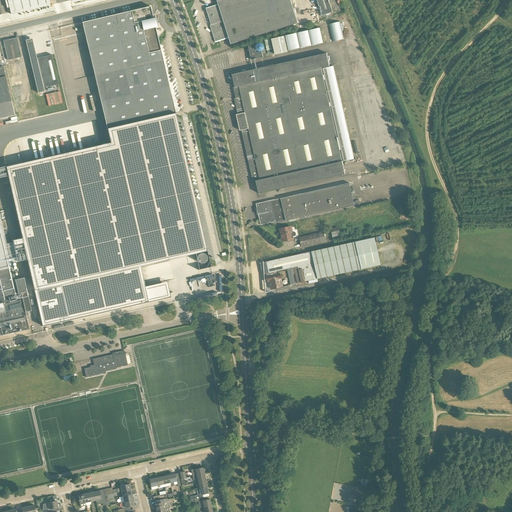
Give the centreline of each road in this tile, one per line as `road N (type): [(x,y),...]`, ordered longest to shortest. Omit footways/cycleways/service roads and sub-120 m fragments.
road 1 (track): [(361,0),(415,126),(433,193),(432,262),(402,437)]
road 2 (track): [(509,0),(450,66),(429,111),(430,152),(457,225),(432,346),(434,412)]
road 3 (secondary): [(173,0),(216,127),(243,311)]
road 4 (residential): [(0,362),(243,311)]
road 5 (unknown): [(0,141),(77,115),(52,19)]
road 6 (secondary): [(243,311),(250,447)]
road 7 (unclassified): [(0,31),(132,0)]
